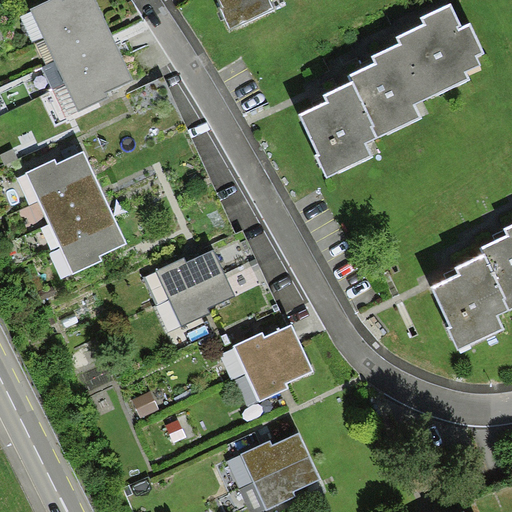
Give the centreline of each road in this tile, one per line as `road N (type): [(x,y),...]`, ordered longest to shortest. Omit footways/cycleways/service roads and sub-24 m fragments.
road 1 (residential): [(511,408),(462,409),(375,368),(340,327),(157,0)]
road 2 (secondary): [(63,511),(0,386)]
